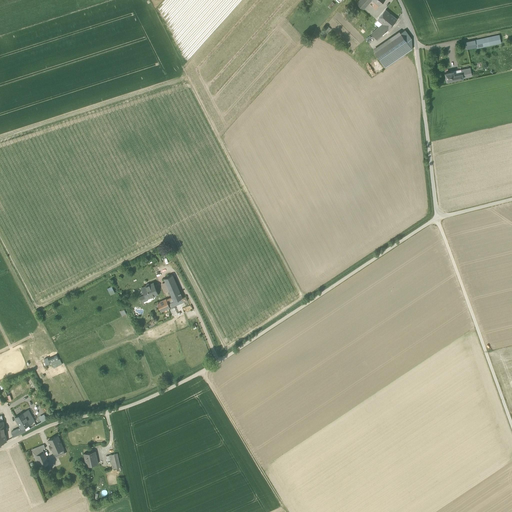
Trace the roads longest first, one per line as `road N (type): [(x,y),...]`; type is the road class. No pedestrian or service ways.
road 1 (unclassified): [(437,217),(221,360)]
road 2 (unclassified): [(221,360),(129,406),(52,424),(0,449)]
road 3 (unclassified): [(437,217),(416,41),(398,0)]
road 4 (track): [(511,424),(437,217)]
road 5 (track): [(201,372),(285,511)]
